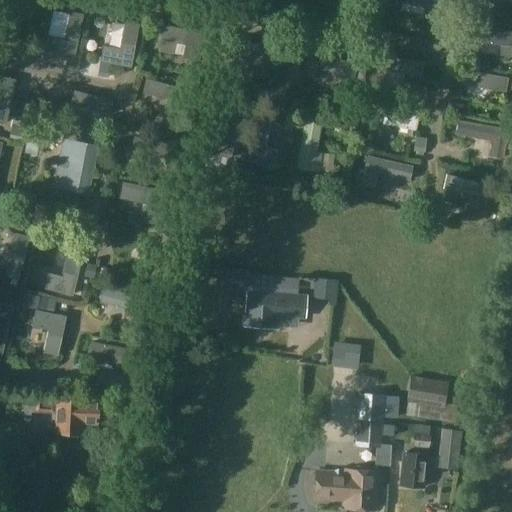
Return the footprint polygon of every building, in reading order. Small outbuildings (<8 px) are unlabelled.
[(446,0),(398,0),(398,3),(444,13),(446,0)] [(44,51),(74,57),(83,15),(68,12),(63,39),(47,35),(44,51)] [(119,49),(102,46),(99,62),(130,69),(138,25),(124,22),(119,49)] [(204,34),(163,25),(160,40),(185,46),(182,59),(198,61),(204,34)] [(469,41),(500,46),(499,55),(509,57),(510,47),(511,47),(511,32),(472,27),(469,41)] [(271,47),(227,39),(225,53),(252,58),(249,75),(265,78),(271,47)] [(351,80),(355,64),(307,53),(303,70),(351,80)] [(383,56),(380,70),(421,77),(424,63),(383,56)] [(467,69),(464,84),(504,91),(507,76),(467,69)] [(0,79),(0,121),(5,123),(15,80),(1,77),(0,79)] [(188,91),(144,79),(141,94),(168,100),(164,117),(180,121),(188,91)] [(111,101),(74,91),(70,104),(108,115),(111,101)] [(216,157),(226,112),(210,109),(200,153),(216,157)] [(419,117),(375,109),(372,123),(416,131),(419,117)] [(321,153),(316,152),(321,118),(304,115),(295,169),(318,172),(321,153)] [(277,150),(264,148),(270,119),(256,116),(246,162),(273,168),(277,150)] [(489,156),(504,159),(509,130),(460,121),(457,135),(492,142),(489,156)] [(41,158),(45,129),(31,127),(28,143),(26,142),(24,155),(41,158)] [(176,147),(133,137),(130,152),(173,162),(176,147)] [(62,139),(52,188),(87,194),(97,145),(62,139)] [(363,171),(364,172),(361,185),(373,188),(377,174),(409,181),(412,167),(366,156),(363,171)] [(485,183),(445,175),(442,189),(482,197),(485,183)] [(146,203),(143,219),(159,223),(166,192),(122,183),(118,198),(146,203)] [(28,237),(14,233),(4,277),(19,280),(28,237)] [(47,273),(44,289),(72,296),(82,255),(68,251),(61,277),(47,273)] [(245,288),(275,290),(276,278),(246,276),(245,288)] [(103,288),(99,303),(139,313),(143,298),(103,288)] [(277,316),(303,318),(305,298),(245,293),(243,326),(274,328),(276,326),(277,316)] [(0,356),(12,306),(0,302),(0,356)] [(47,331),(42,353),(57,357),(65,317),(35,310),(31,327),(47,331)] [(128,365),(131,351),(91,343),(88,358),(128,365)] [(448,383),(410,377),(405,411),(442,416),(448,383)] [(99,401),(83,400),(55,399),(55,394),(34,393),(33,411),(55,413),(54,433),(65,433),(67,437),(77,437),(80,434),(81,434),(81,425),(97,427),(99,401)] [(381,446),(382,419),(397,420),(398,398),(384,397),(384,396),(356,394),(353,446),(379,447),(378,465),(389,466),(389,446),(381,446)] [(427,447),(429,429),(415,428),(413,445),(427,447)] [(425,456),(403,454),(399,484),(422,487),(424,468),(435,470),(435,462),(455,464),(458,432),(442,430),(439,459),(425,458),(425,456)] [(314,500),(342,501),(341,508),(376,510),(378,472),(344,470),(343,473),(315,472),(314,500)]
